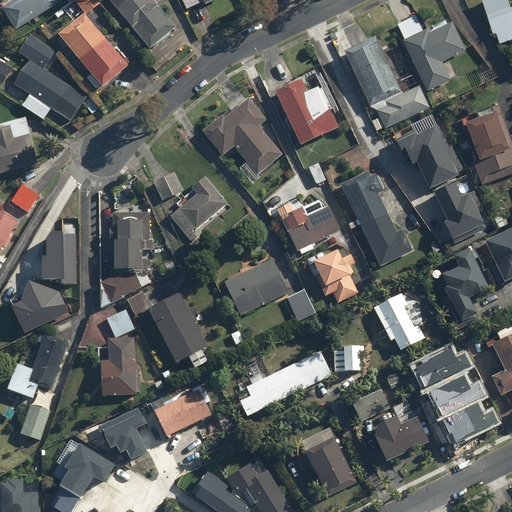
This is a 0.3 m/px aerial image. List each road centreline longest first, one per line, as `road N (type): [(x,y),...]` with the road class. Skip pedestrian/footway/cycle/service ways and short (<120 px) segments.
road 1 (residential): [(337,0),(244,43),(101,154)]
road 2 (residential): [(396,511),(511,449)]
